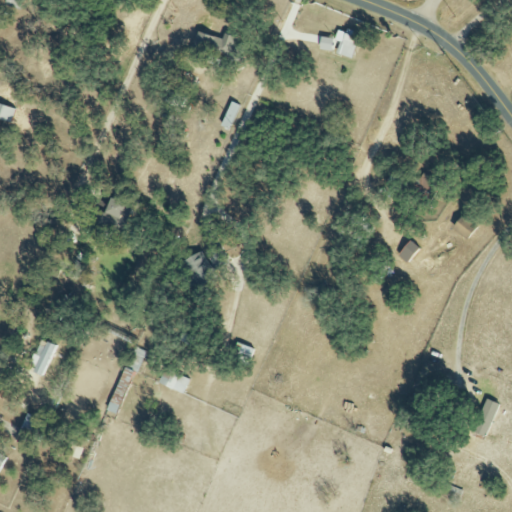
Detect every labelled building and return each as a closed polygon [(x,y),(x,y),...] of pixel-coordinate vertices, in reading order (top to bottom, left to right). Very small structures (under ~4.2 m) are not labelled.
[(339,42),(335,54),(351,59),(357,38),(337,31),(334,41),(339,42)] [(221,39),(197,32),(191,51),(228,62),(236,37),(223,34),(221,39)] [(330,52),(332,39),(320,37),(318,50),(330,52)] [(239,106),(230,102),(219,126),(228,130),(239,106)] [(0,119),(10,123),(15,109),(0,103),(0,119)] [(104,213),(98,210),(92,221),(120,235),(133,209),(111,198),(104,213)] [(477,227),(464,215),(452,228),(465,239),(477,227)] [(216,273),(202,250),(183,262),(197,285),(216,273)] [(41,376),(55,346),(42,340),(27,370),(41,376)] [(146,353),(136,346),(124,365),(135,371),(146,353)] [(106,410),(116,414),(134,372),(123,367),(106,410)] [(183,394),(189,380),(164,368),(158,383),(183,394)] [(471,431),(484,437),(498,404),(486,399),(471,431)] [(29,443),(40,420),(27,414),(16,437),(29,443)]
